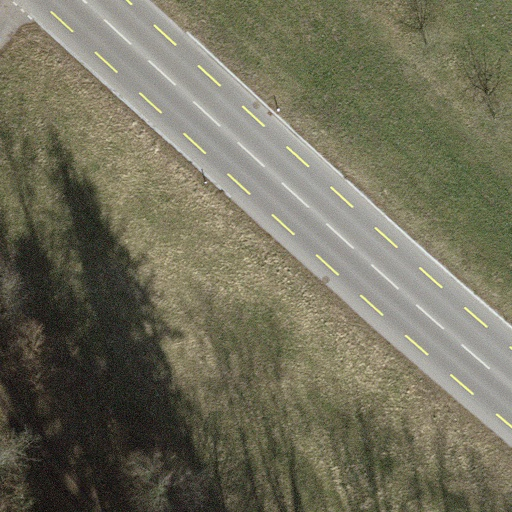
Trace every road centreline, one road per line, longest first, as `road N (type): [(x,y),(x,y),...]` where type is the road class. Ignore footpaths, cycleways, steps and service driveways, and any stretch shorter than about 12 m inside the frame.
road 1 (tertiary): [(72,0),(511,394)]
road 2 (track): [(112,511),(0,375),(0,45),(28,0)]
